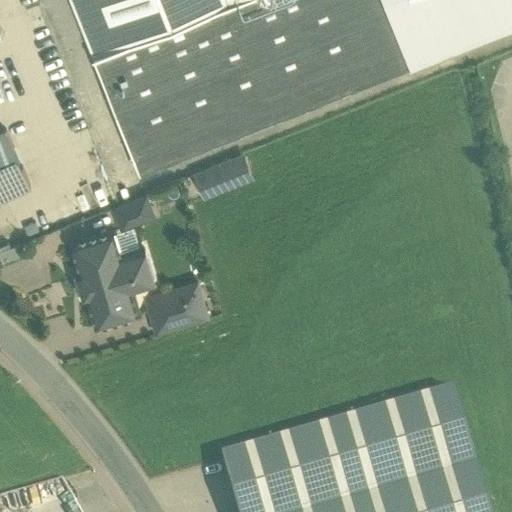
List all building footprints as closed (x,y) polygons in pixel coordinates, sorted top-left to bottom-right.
[(511,0),(75,0),(145,175),(511,29),(511,0)] [(0,202),(35,188),(11,132),(0,136),(0,202)] [(244,157),(195,176),(205,202),(255,183),(244,157)] [(154,199),(117,211),(121,223),(126,237),(163,225),(154,199)] [(110,233),(73,243),(93,313),(96,323),(135,312),(128,287),(154,281),(145,248),(117,256),(110,233)] [(22,243),(0,251),(0,255),(3,265),(27,256),(22,243)] [(202,284),(151,298),(162,334),(212,319),(202,284)] [(459,395),(228,462),(242,511),(492,511),(481,472),(459,395)]
